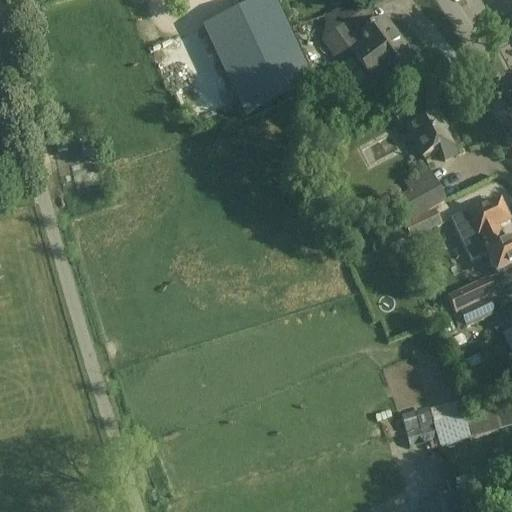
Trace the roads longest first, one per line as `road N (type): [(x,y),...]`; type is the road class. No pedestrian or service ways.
road 1 (unclassified): [(133,511),(1,0)]
road 2 (tertiary): [(511,122),(442,0)]
